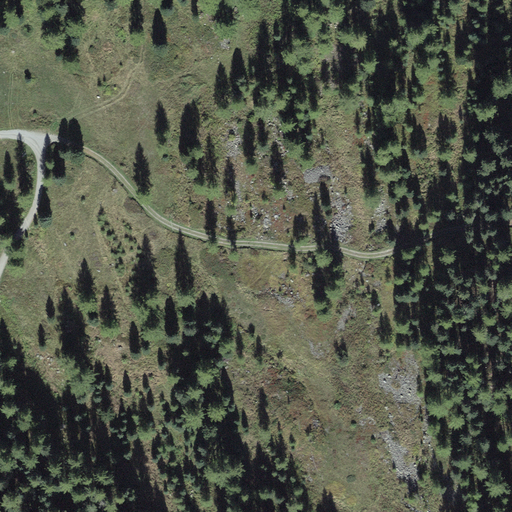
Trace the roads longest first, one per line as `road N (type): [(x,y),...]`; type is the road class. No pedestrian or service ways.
road 1 (track): [(39,137),(88,150),(174,227),(219,241),(391,254),(444,232),(511,219)]
road 2 (track): [(0,266),(34,208),(42,156),(39,137),(0,134)]
